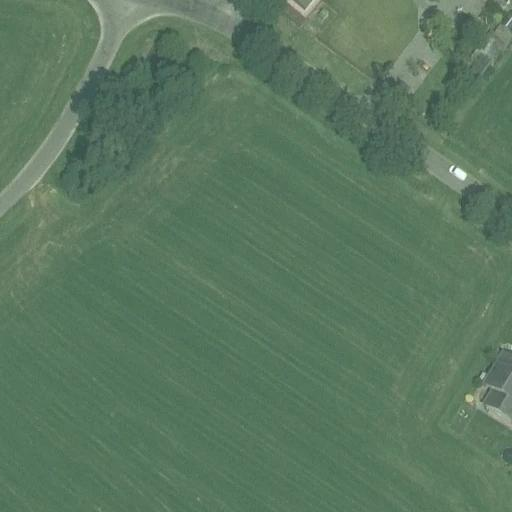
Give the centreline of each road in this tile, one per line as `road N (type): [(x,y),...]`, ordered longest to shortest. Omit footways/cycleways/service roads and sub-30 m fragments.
road 1 (unclassified): [(511,219),(218,12)]
road 2 (unclassified): [(0,205),(60,139),(126,0)]
